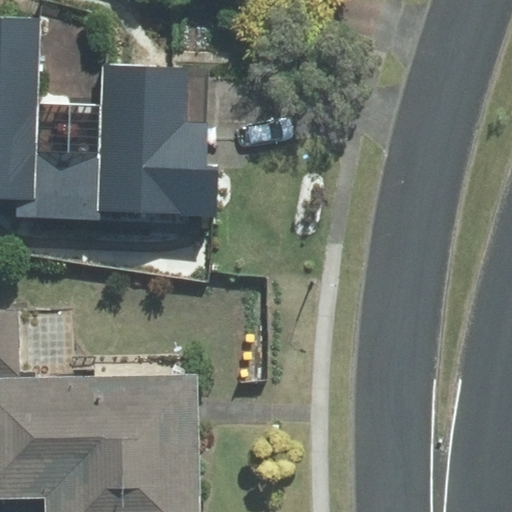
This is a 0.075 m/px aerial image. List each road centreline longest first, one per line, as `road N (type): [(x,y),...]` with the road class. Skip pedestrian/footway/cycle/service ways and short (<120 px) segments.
road 1 (tertiary): [(394,511),(409,236),(474,0)]
road 2 (tertiary): [(511,348),(483,511)]
